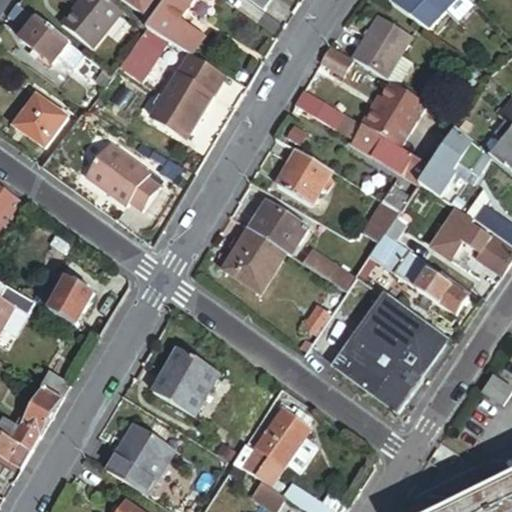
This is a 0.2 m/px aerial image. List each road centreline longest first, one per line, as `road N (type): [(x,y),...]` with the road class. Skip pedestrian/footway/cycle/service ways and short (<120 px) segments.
road 1 (residential): [(165,287),(335,0)]
road 2 (residential): [(165,287),(411,455)]
road 3 (residential): [(29,511),(165,287)]
road 4 (residential): [(0,166),(165,287)]
road 5 (residential): [(511,308),(411,455)]
